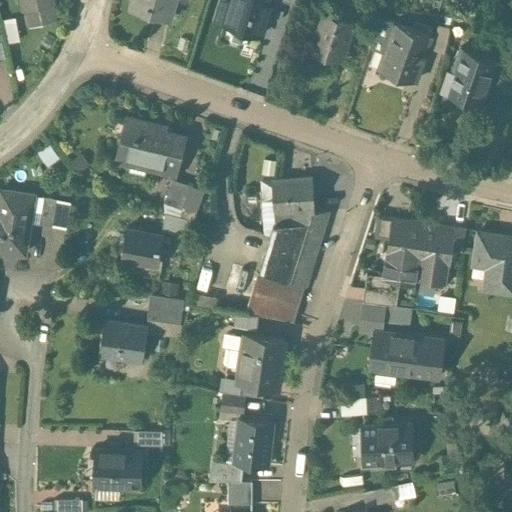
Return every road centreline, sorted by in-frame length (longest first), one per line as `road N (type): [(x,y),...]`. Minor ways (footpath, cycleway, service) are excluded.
road 1 (residential): [(291,511),(308,365),(370,158)]
road 2 (residential): [(370,158),(83,46)]
road 3 (residential): [(29,511),(31,301)]
road 4 (residential): [(511,194),(370,158)]
road 5 (residential): [(83,46),(55,89),(0,137)]
